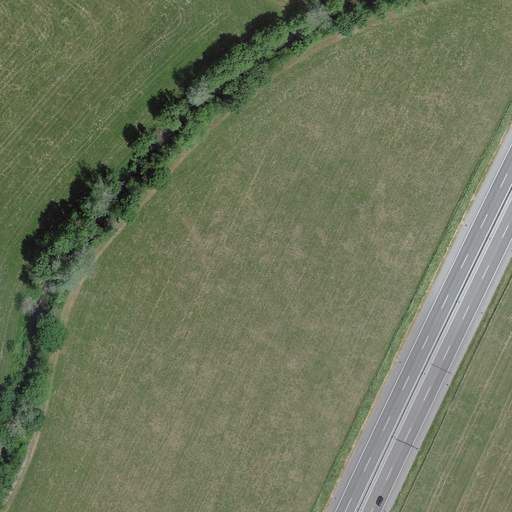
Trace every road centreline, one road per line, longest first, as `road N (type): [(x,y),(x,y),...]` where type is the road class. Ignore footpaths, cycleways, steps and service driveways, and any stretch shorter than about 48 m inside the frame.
road 1 (motorway): [(511,163),(344,511)]
road 2 (motorway): [(371,511),(511,218)]
